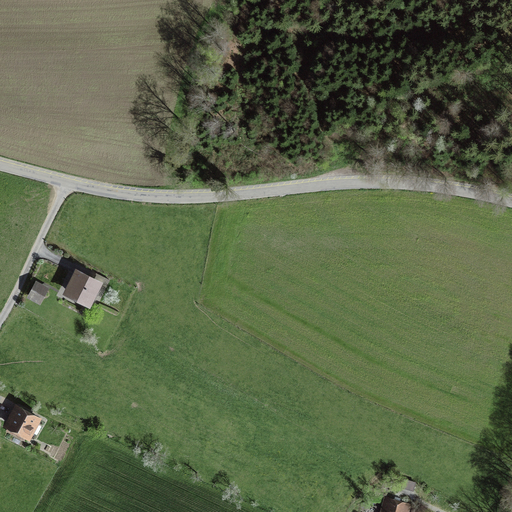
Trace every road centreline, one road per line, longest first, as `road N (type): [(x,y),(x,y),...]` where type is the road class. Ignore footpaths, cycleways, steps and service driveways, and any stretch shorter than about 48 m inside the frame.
road 1 (tertiary): [(511,202),(402,183),(187,198),(67,182)]
road 2 (unclassified): [(67,182),(0,322)]
